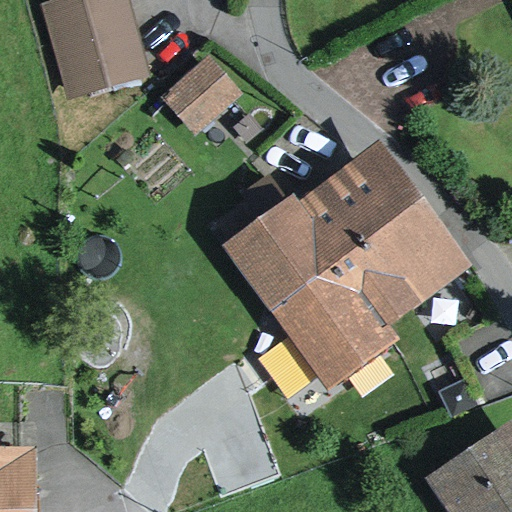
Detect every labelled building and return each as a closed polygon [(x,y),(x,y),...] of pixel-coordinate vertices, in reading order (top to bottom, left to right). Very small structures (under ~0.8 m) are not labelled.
[(93,0),(49,13),(71,91),(141,72),(120,0),(93,0)] [(207,68),(171,99),(195,126),(230,95),(207,68)] [(232,248),(276,309),(333,268),(335,267),(409,213),(375,170),(304,224),(291,206),(232,248)] [(423,270),(441,256),(409,213),(335,267),(333,268),(336,273),(259,329),(299,386),(359,350),(340,327),(364,308),(377,325),(434,284),(423,270)] [(509,511),(511,510),(511,449),(507,441),(444,484),(463,511),(509,511)] [(0,459),(0,511),(21,511),(21,459),(0,459)]
